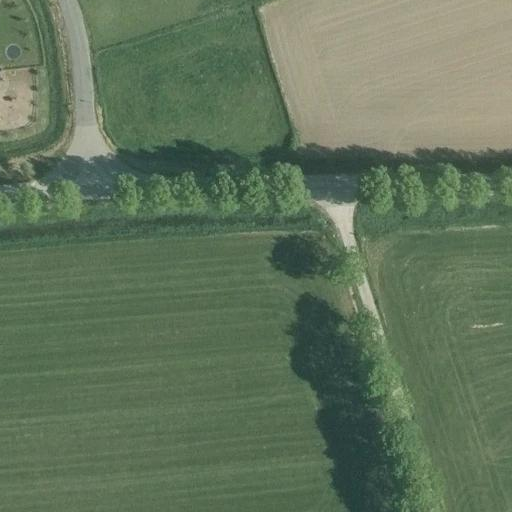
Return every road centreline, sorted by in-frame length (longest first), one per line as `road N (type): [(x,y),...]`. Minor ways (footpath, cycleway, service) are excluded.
road 1 (unclassified): [(131,188),(511,183)]
road 2 (unclassified): [(87,146),(65,0)]
